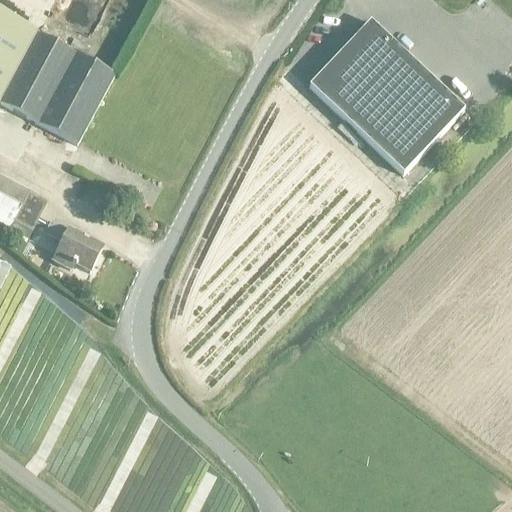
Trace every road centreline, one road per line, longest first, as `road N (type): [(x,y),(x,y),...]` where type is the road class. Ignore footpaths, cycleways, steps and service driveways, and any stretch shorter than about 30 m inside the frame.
road 1 (unclassified): [(269,511),(244,472),(164,395),(138,339),(160,269),(210,167),(306,0)]
road 2 (track): [(23,474),(93,352)]
